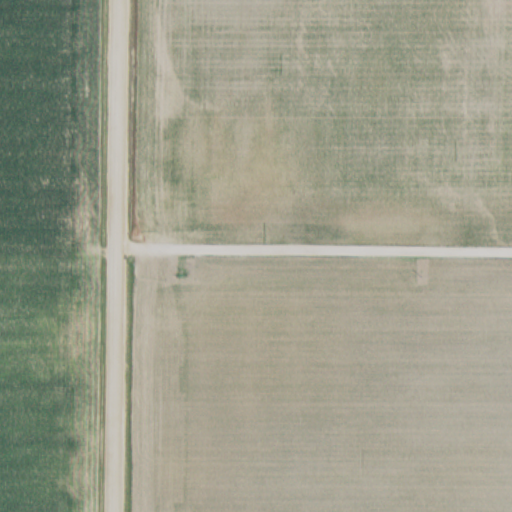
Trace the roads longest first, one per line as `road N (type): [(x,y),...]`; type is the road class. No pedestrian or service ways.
road 1 (residential): [(128,0),(120,511)]
road 2 (residential): [(124,253),(511,255)]
